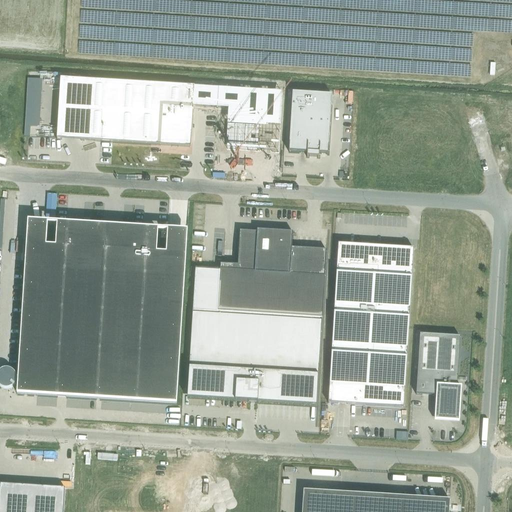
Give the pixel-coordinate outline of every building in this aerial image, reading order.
[(88,77),(84,138),(195,145),(199,85),(88,77)] [(195,88),(194,108),(228,110),(226,150),(279,153),(283,93),(195,88)] [(292,93),(289,153),(309,154),(309,158),(318,159),(319,155),(328,155),(332,95),(292,93)] [(26,245),(17,395),(176,405),(186,255),(146,252),(147,228),(58,223),(56,247),(26,245)] [(292,249),(293,233),(257,231),(257,233),(240,232),(238,266),(220,265),(220,271),(217,312),(322,319),(326,251),(292,249)] [(338,244),(328,404),(404,409),(414,249),(338,244)] [(193,311),(187,413),(316,421),(322,319),(217,312),(220,271),(196,269),(193,311)] [(416,395),(436,396),(435,421),(459,422),(460,402),(461,388),(457,388),(460,337),(420,335),(416,395)] [(15,379),(16,376),(15,373),(13,371),(11,369),(8,368),(5,368),(2,369),(0,369),(0,384),(1,385),(4,387),(7,387),(10,386),(13,384),(14,382),(15,379)] [(395,439),(406,439),(406,432),(395,431),(395,439)] [(0,485),(0,488),(0,511),(63,511),(64,489),(0,485)] [(448,511),(449,500),(340,494),(340,493),(334,493),(303,491),(302,511),(448,511)]
